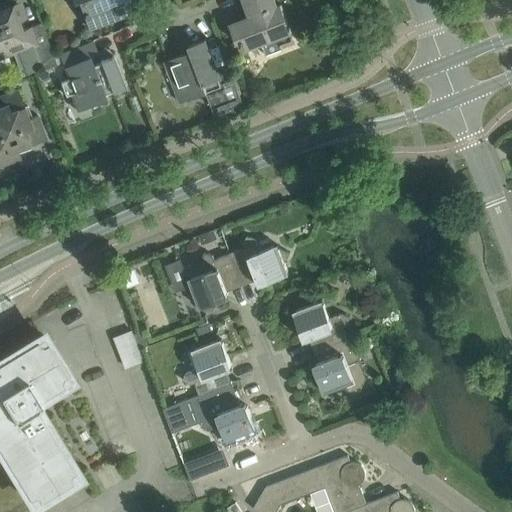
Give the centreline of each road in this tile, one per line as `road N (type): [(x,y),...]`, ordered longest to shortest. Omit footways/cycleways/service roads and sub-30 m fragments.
road 1 (tertiary): [(0,294),(461,102)]
road 2 (tertiary): [(446,65),(402,106),(0,271)]
road 3 (residential): [(138,501),(89,317)]
road 4 (residential): [(465,511),(365,442),(342,435),(304,448)]
road 5 (residential): [(138,501),(304,448)]
road 6 (residential): [(304,448),(249,302)]
road 7 (unclassified): [(511,247),(461,102)]
